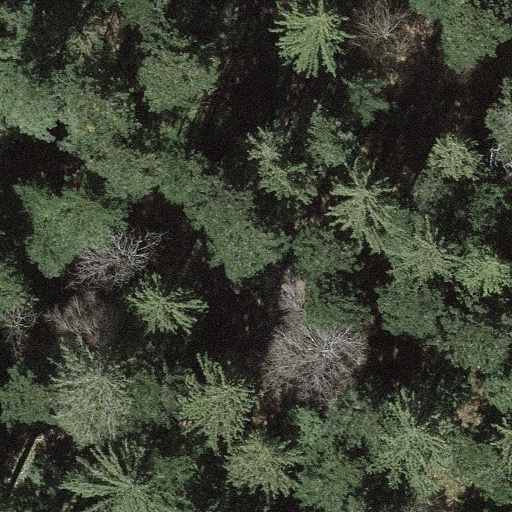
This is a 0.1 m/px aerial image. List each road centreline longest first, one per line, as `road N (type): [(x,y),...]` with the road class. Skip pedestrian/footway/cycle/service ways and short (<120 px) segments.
road 1 (track): [(455,511),(214,325),(122,158),(73,0)]
road 2 (track): [(287,383),(270,153),(272,0)]
